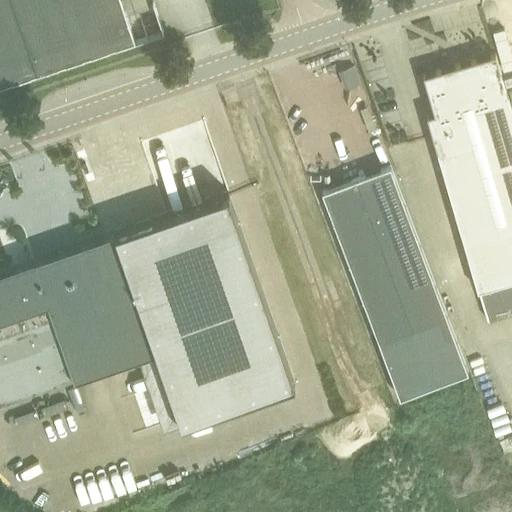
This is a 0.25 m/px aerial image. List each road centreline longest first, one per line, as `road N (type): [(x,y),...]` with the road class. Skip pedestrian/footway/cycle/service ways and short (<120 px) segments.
road 1 (secondary): [(305,38),(0,144)]
road 2 (secondary): [(423,0),(305,38)]
